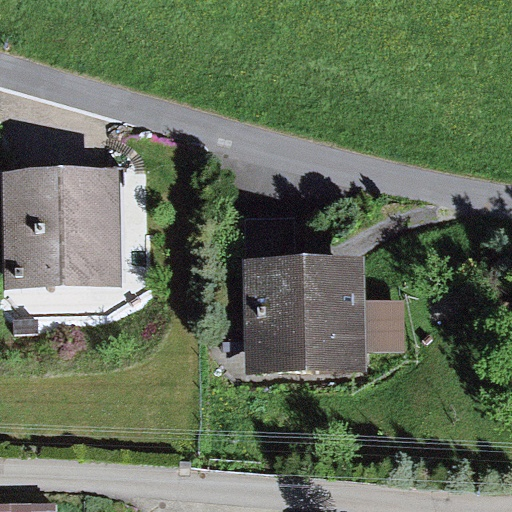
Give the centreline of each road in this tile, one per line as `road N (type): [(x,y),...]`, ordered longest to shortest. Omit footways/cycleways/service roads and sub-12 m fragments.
road 1 (residential): [(0,75),(364,177),(511,197)]
road 2 (residential): [(0,480),(463,511)]
